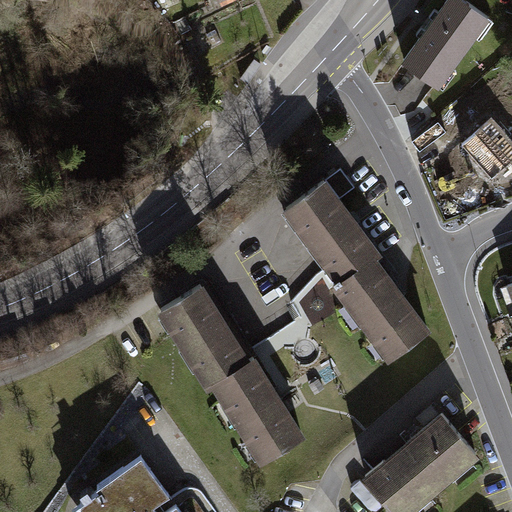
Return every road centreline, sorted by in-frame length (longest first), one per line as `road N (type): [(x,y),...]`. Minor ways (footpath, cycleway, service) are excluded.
road 1 (primary): [(0,310),(157,229),(330,54)]
road 2 (residential): [(330,54),(360,88),(438,250)]
road 3 (residential): [(438,250),(511,452)]
